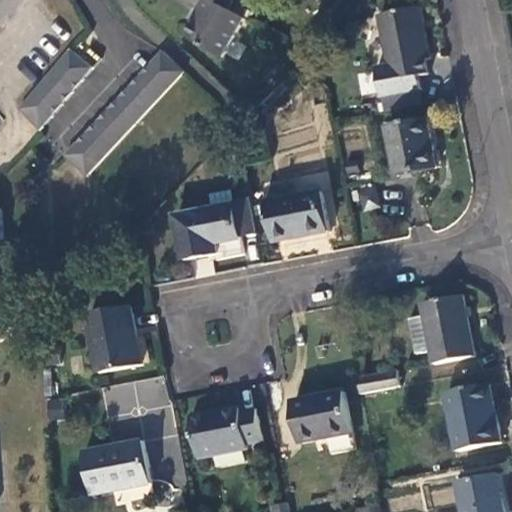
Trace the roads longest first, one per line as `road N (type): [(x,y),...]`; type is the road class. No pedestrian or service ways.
road 1 (residential): [(511,239),(258,286)]
road 2 (residential): [(258,286),(174,301),(190,381),(271,365)]
road 3 (residential): [(479,0),(511,184)]
